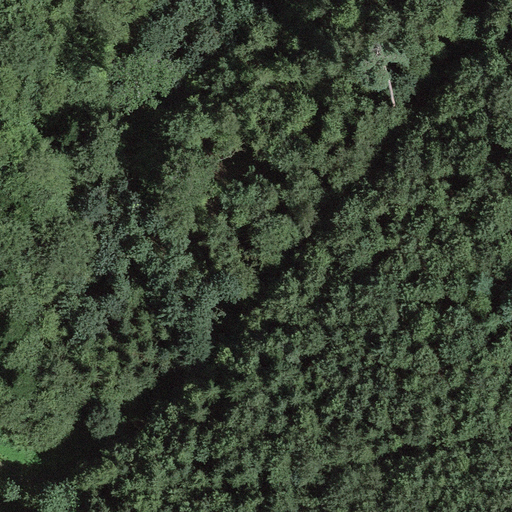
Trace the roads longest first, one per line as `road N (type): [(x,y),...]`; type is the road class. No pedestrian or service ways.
road 1 (track): [(493,0),(462,69),(429,112),(168,401),(34,483)]
road 2 (track): [(0,470),(121,507),(228,501),(511,439)]
